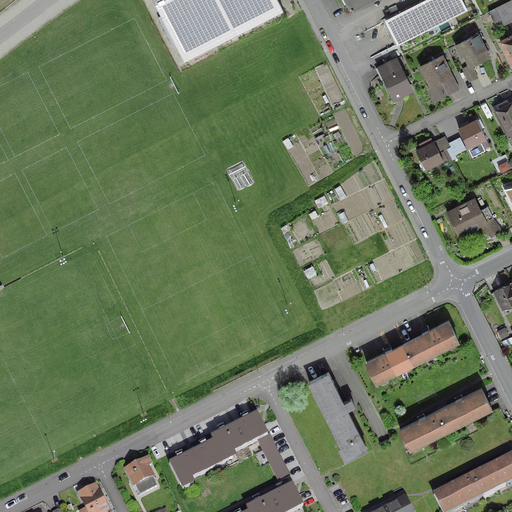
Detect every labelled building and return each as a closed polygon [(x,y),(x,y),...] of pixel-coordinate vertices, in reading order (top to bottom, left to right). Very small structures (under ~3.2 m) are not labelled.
[(279,0),(156,0),(185,58),(284,9),(279,0)] [(343,0),(349,10),(369,0),(343,0)] [(462,0),(427,0),(385,21),(398,46),(468,11),(462,0)] [(495,8),(502,23),(511,17),(511,0),(495,8)] [(487,57),(476,35),(455,45),(461,56),(464,55),(469,65),(462,68),(468,81),(476,77),(470,66),(487,57)] [(500,41),(510,62),(511,60),(511,35),(508,37),(508,36),(507,37),(507,38),(500,41)] [(430,85),(429,86),(435,99),(446,93),(441,81),(449,77),(442,63),(444,62),(441,56),(420,66),(430,85)] [(381,74),(393,98),(410,90),(398,65),(392,68),(389,62),(375,69),(378,75),(381,74)] [(494,111),(508,139),(511,137),(511,101),(508,104),(506,100),(497,104),(499,108),(494,111)] [(467,146),(484,138),(475,120),(458,129),(467,146)] [(444,136),(439,138),(445,149),(449,147),(444,136)] [(442,160),(443,162),(450,159),(445,149),(439,138),(427,144),(426,141),(422,143),(423,146),(415,150),(424,168),(442,160)] [(457,233),(473,224),(474,226),(481,223),(491,235),(498,230),(490,218),(492,217),(486,206),(478,210),(473,200),(447,213),(457,233)] [(511,287),(510,283),(493,291),(502,309),(511,303),(511,287)] [(421,334),(402,344),(404,350),(410,362),(456,339),(447,321),(428,331),(427,328),(420,332),(421,334)] [(383,351),(384,353),(365,363),(374,380),(410,362),(404,350),(402,344),(391,350),(390,347),(383,351)] [(327,372),(308,382),(347,458),(365,449),(345,409),(353,405),(350,398),(342,402),(327,372)] [(455,401),(435,411),(444,429),(489,406),(480,388),(461,397),(460,395),(453,398),(455,401)] [(416,417),(417,420),(399,429),(408,447),(444,429),(435,411),(424,416),(422,414),(416,417)] [(268,442),(265,436),(266,436),(255,415),(210,438),(213,442),(221,458),(222,458),(259,439),(262,445),(259,446),(277,482),(289,477),(271,440),(268,442)] [(224,463),(222,458),(221,458),(213,442),(168,465),(179,485),(224,463)] [(489,468),(469,477),(479,495),(511,478),(511,455),(495,464),(494,461),(487,465),(489,468)] [(147,459),(125,470),(134,486),(140,483),(145,492),(156,487),(146,468),(150,466),(147,459)] [(450,484),(451,486),(433,496),(441,511),(445,511),(479,495),(469,477),(458,483),(456,480),(450,484)] [(101,511),(106,510),(94,485),(77,494),(85,509),(79,511),(101,511)] [(290,511),(301,507),(291,486),(246,508),(247,511),(290,511)] [(379,511),(410,511),(404,500),(379,511)]
